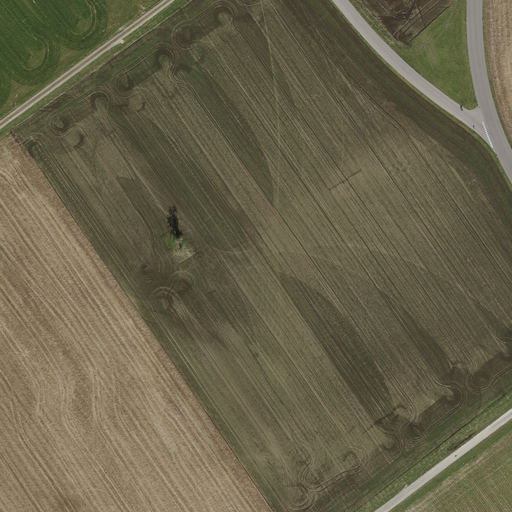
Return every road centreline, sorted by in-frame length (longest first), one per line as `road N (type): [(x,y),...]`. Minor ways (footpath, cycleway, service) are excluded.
road 1 (track): [(163,0),(0,120)]
road 2 (residential): [(341,0),(406,69),(460,111),(496,126)]
road 3 (track): [(380,511),(511,414)]
road 4 (unclassified): [(496,126),(478,70),(474,0)]
